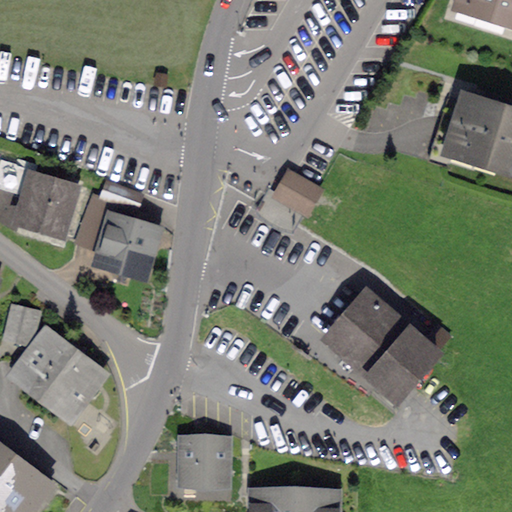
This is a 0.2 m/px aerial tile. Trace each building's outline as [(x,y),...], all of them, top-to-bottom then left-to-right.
[(511,0),(470,0),(511,12),(511,0)] [(170,70),(159,68),(157,79),(167,81),(170,70)] [(511,109),(465,95),(451,141),(511,159),(511,109)] [(13,155),(6,180),(20,183),(26,159),(13,155)] [(32,172),(19,213),(60,225),(72,184),(32,172)] [(306,210),(317,191),(290,176),(279,195),(305,210),(306,210)] [(109,183),(103,197),(136,209),(141,195),(109,183)] [(279,195),(269,189),(257,211),(268,217),(271,212),(284,219),(281,225),(293,231),(305,210),(279,195)] [(90,199),(75,235),(94,243),(108,206),(90,199)] [(116,205),(100,254),(140,266),(154,220),(134,214),(135,211),(116,205)] [(395,394),(435,349),(365,288),(326,333),(395,394)] [(14,305),(8,331),(27,336),(33,310),(14,305)] [(61,347),(45,335),(20,369),(67,405),(93,371),(77,359),(82,353),(66,341),(61,347)] [(222,477),(223,438),(183,437),(183,455),(178,455),(178,479),(202,480),(202,476),(222,477)] [(0,503),(11,511),(19,511),(43,481),(0,448),(0,503)] [(330,511),(330,491),(255,490),(255,511),(330,511)]
